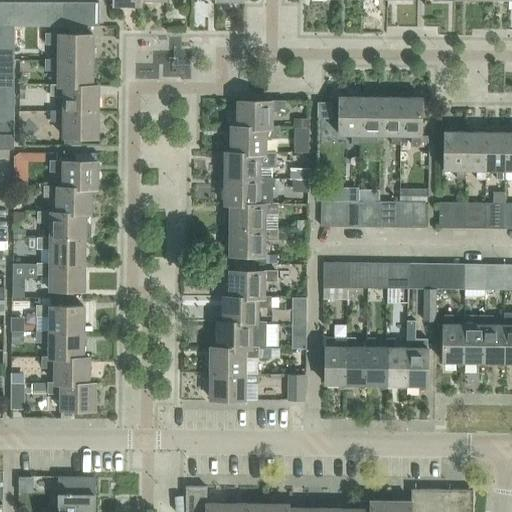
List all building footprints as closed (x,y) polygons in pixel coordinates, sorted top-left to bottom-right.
[(3,27),(15,27),(15,3),(3,3),(3,27)] [(28,3),(15,3),(15,27),(27,27),(28,3)] [(27,27),(40,27),(40,3),(28,3),(27,27)] [(51,3),(40,3),(40,27),(51,27),(51,3)] [(51,27),(63,28),(63,3),(51,3),(51,27)] [(75,3),(63,3),(63,28),(75,28),(75,3)] [(75,28),(87,28),(88,4),(75,3),(75,28)] [(87,28),(99,28),(100,4),(88,4),(87,28)] [(0,26),(0,38),(15,39),(15,27),(3,27),(0,26)] [(59,45),(59,61),(93,61),(93,35),(46,35),(46,44),(59,45)] [(0,38),(0,50),(15,51),(15,39),(0,38)] [(0,50),(0,62),(15,63),(15,51),(0,50)] [(92,86),(93,61),(59,61),(46,60),(46,71),(58,71),(58,86),(92,86)] [(0,62),(0,74),(14,75),(15,63),(0,62)] [(0,74),(0,86),(14,87),(14,75),(0,74)] [(0,86),(0,99),(14,99),(14,87),(0,86)] [(64,96),(64,112),(99,112),(99,86),(92,86),(58,86),(52,86),(52,96),(64,96)] [(352,145),(361,145),(361,135),(360,135),(360,98),(348,98),(347,93),(340,93),(340,97),(340,136),(352,136),(352,145)] [(367,93),(360,95),(360,98),(360,135),(361,135),(361,145),(372,145),(381,145),(381,137),(380,137),(381,98),(380,98),(368,98),(367,93)] [(401,145),(401,136),(401,98),(400,98),(388,98),(386,93),(380,94),(380,98),(381,98),(380,137),(381,137),(392,135),(392,145),(401,145)] [(400,98),(401,98),(401,136),(412,136),(412,145),(421,145),(421,136),(422,136),(422,98),(408,98),(406,93),(400,95),(400,98)] [(0,99),(0,109),(14,110),(14,99),(0,99)] [(238,102),(238,128),(272,129),(272,128),(272,112),(285,112),(285,102),(238,102)] [(331,119),(331,102),(318,102),(318,118),(331,119)] [(0,109),(0,122),(14,123),(14,110),(0,109)] [(98,138),(99,112),(64,112),(52,112),(51,121),(64,121),(64,138),(98,138)] [(294,118),(294,128),(309,128),(309,118),(294,118)] [(0,134),(14,135),(14,123),(0,122),(0,134)] [(466,132),(465,132),(453,132),(452,127),(446,129),(446,132),(445,132),(444,170),(457,171),(456,179),(466,179),(466,171),(465,171),(466,132)] [(265,138),(278,138),(278,128),(272,128),(272,129),(238,128),(231,128),(231,153),(231,154),(265,154),(265,138)] [(294,128),(293,154),(308,154),(309,128),(294,128)] [(486,133),(485,133),(473,133),(472,128),(466,130),(465,132),(466,132),(465,171),(466,171),(476,171),(476,179),(485,180),(486,171),(485,171),(486,133)] [(506,133),(505,133),(492,133),(492,128),(485,130),(485,133),(486,133),(485,171),(486,171),(497,171),(496,179),(506,180),(506,172),(505,172),(506,133)] [(14,135),(0,134),(0,149),(14,150),(14,135)] [(51,143),(20,141),(19,173),(36,174),(37,153),(50,153),(51,143)] [(226,153),(225,179),(259,179),(259,169),(275,169),(275,154),(265,154),(231,154),(231,153),(226,153)] [(51,172),(64,172),(63,188),(91,189),(98,189),(98,162),(51,162),(51,172)] [(289,169),(289,179),(292,180),(308,180),(308,169),(289,169)] [(225,206),(231,206),(231,205),(259,205),(259,204),(259,190),(272,190),(272,180),(259,179),(225,179),(225,206)] [(292,180),(292,192),(308,192),(308,180),(292,180)] [(57,197),(57,213),(57,214),(85,214),(91,214),(91,189),(63,188),(45,187),(45,197),(57,197)] [(411,190),(411,203),(413,203),(425,203),(427,203),(427,191),(411,190)] [(334,201),(322,201),(322,226),(334,226),(334,201)] [(346,226),(346,202),(334,201),(334,226),(346,226)] [(360,202),(346,202),(346,226),(359,226),(360,202)] [(379,227),(380,202),(360,202),(359,226),(379,227)] [(400,202),(380,202),(379,227),(399,227),(400,202)] [(412,227),(413,203),(411,203),(400,202),(399,227),(412,227)] [(412,227),(425,227),(425,203),(413,203),(412,227)] [(452,203),(440,203),(439,228),(451,228),(452,203)] [(465,203),(452,203),(451,228),(465,228),(465,203)] [(465,228),(485,229),(485,204),(465,203),(465,228)] [(264,214),(277,214),(277,204),(259,204),(259,205),(231,205),(231,206),(231,230),(264,231),(264,214)] [(505,204),(485,204),(485,229),(505,229),(505,204)] [(27,212),(14,212),(14,226),(27,226),(27,212)] [(51,235),(51,239),(84,239),(85,214),(57,214),(57,213),(45,213),(39,212),(38,223),(51,223),(51,235)] [(296,221),(296,230),(307,231),(307,226),(307,221),(296,221)] [(27,229),(14,229),(14,239),(27,239),(27,229)] [(277,231),(264,231),(231,230),(230,256),(242,257),(242,262),(254,262),(255,257),(263,257),(264,240),(277,240),(277,231)] [(292,230),(292,241),(307,241),(307,231),(296,230),(292,230)] [(29,239),(29,248),(38,248),(38,249),(51,249),(51,264),(84,265),(84,239),(51,239),(29,239)] [(323,288),(335,288),(336,263),(324,263),(323,288)] [(350,263),(336,263),(335,288),(349,288),(350,263)] [(369,263),(350,263),(349,288),(369,289),(369,263)] [(390,264),(369,263),(369,289),(390,289),(390,264)] [(84,291),(84,265),(51,264),(38,264),(38,275),(51,275),(51,291),(84,291)] [(410,264),(390,264),(390,289),(410,289),(410,264)] [(425,264),(410,264),(410,289),(425,289),(425,264)] [(438,264),(425,264),(425,289),(437,289),(438,264)] [(450,264),(438,264),(437,289),(449,290),(450,264)] [(465,265),(450,264),(449,290),(465,290),(465,265)] [(486,265),(465,265),(465,290),(485,290),(486,265)] [(505,265),(486,265),(485,290),(505,290),(505,265)] [(36,267),(21,267),(21,275),(36,275),(36,267)] [(230,297),(264,298),(264,297),(264,281),(277,281),(277,272),(230,271),(230,297)] [(37,292),(17,291),(17,303),(36,304),(37,292)] [(271,297),(264,297),(264,298),(230,297),(224,297),(224,323),(258,323),(258,307),(271,307),(271,297)] [(50,317),(50,332),(50,333),(83,333),(83,306),(50,306),(50,298),(37,298),(37,317),(50,317)] [(292,311),(292,323),(306,324),(306,311),(292,311)] [(423,311),(423,322),(436,322),(436,311),(423,311)] [(464,363),(465,324),(453,324),(453,315),(445,315),(445,324),(444,324),(443,362),(458,362),(459,367),(465,367),(465,363),(464,363)] [(484,363),(485,325),(473,324),(474,316),(465,315),(465,324),(464,363),(465,363),(478,363),(478,367),(485,367),(485,363),(484,363)] [(505,325),(504,325),(493,325),(493,316),(485,316),(485,325),(484,363),(485,363),(497,363),(498,368),(505,367),(505,364),(504,364),(505,325)] [(25,318),(12,318),(12,332),(21,332),(25,332),(25,318)] [(407,386),(419,386),(420,391),(427,390),(427,386),(428,386),(428,339),(416,339),(416,320),(407,320),(407,347),(407,386)] [(224,323),(218,323),(218,348),(251,349),(259,349),(259,348),(264,348),(265,348),(265,323),(258,323),(224,323)] [(21,332),(12,332),(12,345),(21,345),(21,332)] [(51,343),(50,358),(83,358),(83,333),(50,333),(50,332),(37,332),(37,343),(51,343)] [(326,346),(326,384),(340,385),(340,390),(347,389),(347,385),(346,385),(347,346),(347,340),(347,338),(327,337),(327,346),(326,346)] [(387,389),(387,385),(387,347),(376,347),(376,338),(367,337),(367,346),(367,385),(380,385),(380,390),(387,389)] [(367,389),(367,385),(367,346),(356,346),(356,338),(347,338),(347,340),(347,346),(346,385),(347,385),(359,385),(360,390),(367,389)] [(407,390),(407,386),(407,347),(396,347),(396,338),(387,338),(387,347),(387,385),(399,385),(400,391),(407,390)] [(291,341),(291,349),(305,349),(305,341),(291,341)] [(259,349),(251,349),(218,348),(211,348),(211,374),(245,374),(245,358),(258,358),(258,357),(259,349)] [(259,349),(258,357),(271,357),(271,349),(265,349),(259,349)] [(90,383),(90,358),(83,358),(50,358),(43,358),(43,368),(56,368),(55,383),(55,384),(90,384),(90,383)] [(26,373),(12,373),(12,383),(19,383),(26,383),(26,373)] [(245,375),(245,374),(211,374),(211,400),(245,400),(245,384),(258,385),(258,375),(245,375)] [(304,400),(305,374),(289,374),(288,399),(304,400)] [(26,383),(19,383),(12,383),(11,409),(25,410),(26,383)] [(95,384),(90,383),(90,384),(55,384),(55,383),(48,383),(48,394),(60,394),(60,417),(74,417),(74,411),(95,411),(95,384)] [(79,476),(102,476),(102,463),(79,463),(79,476)] [(95,511),(96,478),(59,478),(58,511),(95,511)] [(186,486),(185,511),(205,511),(206,503),(207,503),(208,486),(186,486)] [(473,511),(473,489),(411,488),(411,501),(413,501),(412,511),(473,511)] [(391,511),(392,501),(370,501),(370,510),(371,509),(371,511),(391,511)] [(412,511),(413,501),(411,501),(392,501),(391,511),(412,511)] [(227,511),(227,504),(207,503),(206,503),(205,511),(227,511)]
